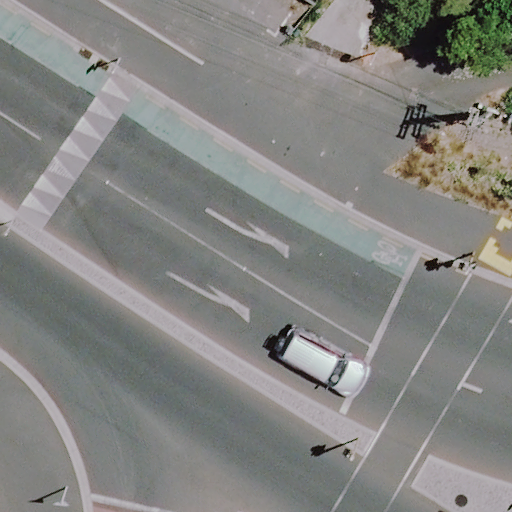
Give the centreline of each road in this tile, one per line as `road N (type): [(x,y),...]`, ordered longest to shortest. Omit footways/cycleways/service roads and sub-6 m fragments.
road 1 (secondary): [(0,109),(372,347),(511,400)]
road 2 (secondary): [(359,511),(176,393)]
road 3 (secondary): [(176,393),(0,267)]
road 4 (trunk): [(158,511),(176,393)]
